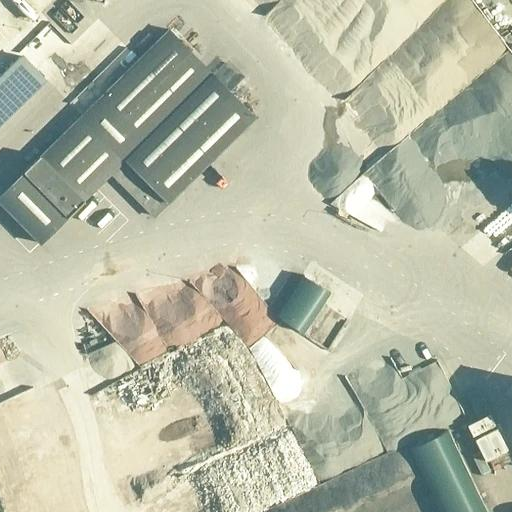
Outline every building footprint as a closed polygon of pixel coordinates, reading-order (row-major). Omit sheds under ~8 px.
[(0,43),(3,46),(11,33),(0,26),(0,43)] [(23,174),(0,196),(0,205),(38,245),(66,217),(67,218),(83,203),(82,202),(110,174),(153,217),(253,118),(167,32),(39,158),(38,157),(22,173),(23,174)] [(0,112),(38,75),(22,59),(0,80),(0,112)] [(511,63),(510,61),(425,123),(448,154),(487,125),(497,138),(510,128),(511,129),(511,63)] [(276,329),(242,283),(220,300),(210,288),(195,299),(205,313),(211,308),(245,353),(276,329)] [(385,417),(283,418),(317,492),(417,447),(407,447),(436,434),(436,416),(488,416),(480,398),(458,409),(458,399),(452,387),(445,387),(436,367),(403,382),(394,382),(394,398),(396,403),(396,412),(385,417)] [(498,435),(475,447),(479,457),(469,462),(477,477),(511,460),(498,435)]
